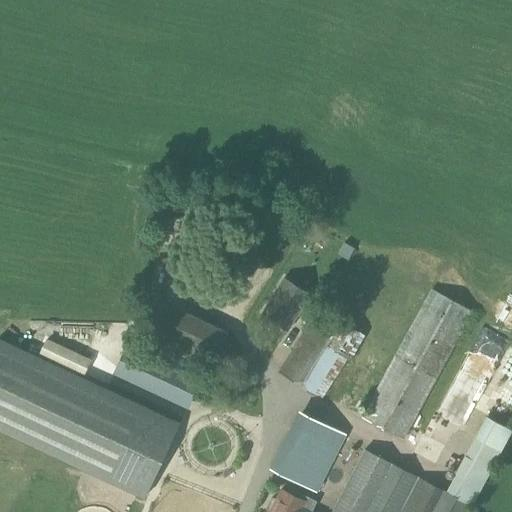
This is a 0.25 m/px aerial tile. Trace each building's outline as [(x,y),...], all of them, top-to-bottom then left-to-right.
[(243,272),(282,199),(296,173),(277,164),(265,189),(263,188),(225,262),(243,272)] [(228,223),(224,212),(221,211),(226,198),(216,194),(210,206),(210,205),(199,208),(185,241),(189,251),(200,256),(212,253),(228,223)] [(309,294),(283,279),(262,314),(288,329),(309,294)] [(417,291),(356,425),(400,446),(461,311),(417,291)] [(176,306),(159,344),(210,370),(228,331),(176,306)] [(453,337),(464,343),(476,319),(465,314),(453,337)] [(462,431),(494,331),(468,323),(436,422),(462,431)] [(326,329),(292,390),(316,403),(350,343),(326,329)] [(0,430),(145,498),(180,423),(0,339),(0,430)] [(113,373),(188,408),(201,381),(127,345),(113,373)] [(362,348),(335,401),(349,408),(376,356),(362,348)] [(269,469),(317,493),(346,434),(299,410),(269,469)] [(469,511),(473,506),(364,449),(330,511),(469,511)] [(303,495),(301,499),(281,489),(276,499),(273,498),(271,499),(266,508),(267,510),(270,511),(269,511),(314,511),(311,511),(316,502),(303,495)]
